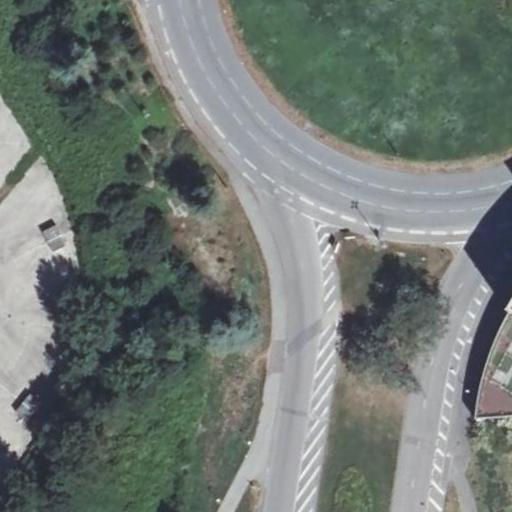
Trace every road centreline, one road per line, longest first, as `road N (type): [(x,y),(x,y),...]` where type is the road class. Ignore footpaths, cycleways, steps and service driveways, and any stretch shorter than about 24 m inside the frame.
road 1 (secondary): [(296,149),(310,195),(273,511)]
road 2 (secondary): [(308,511),(341,250),(382,191)]
road 3 (secondary): [(196,0),(229,81),(258,119),(296,149)]
road 4 (secondary): [(382,191),(429,197),(511,186)]
